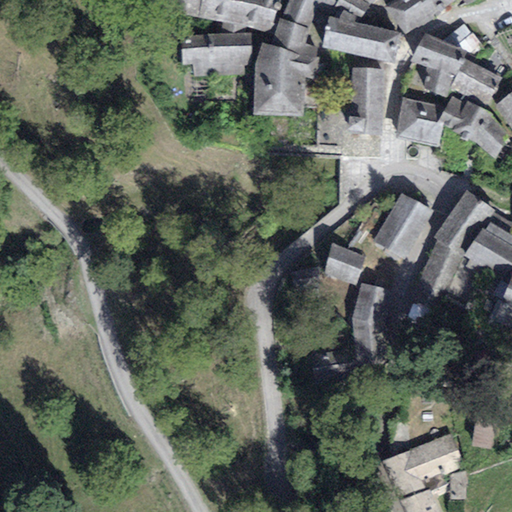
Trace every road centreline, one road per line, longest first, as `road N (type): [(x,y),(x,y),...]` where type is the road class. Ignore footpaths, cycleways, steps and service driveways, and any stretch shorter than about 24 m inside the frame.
road 1 (unclassified): [(198,511),(122,386),(82,249),(0,163)]
road 2 (unclassified): [(398,172),(277,265),(263,290),(288,511)]
road 3 (unclassified): [(398,172),(438,190),(444,205),(400,288),(377,460),(399,511)]
road 4 (unclassified): [(511,7),(436,23),(416,36),(395,99),(398,172)]
